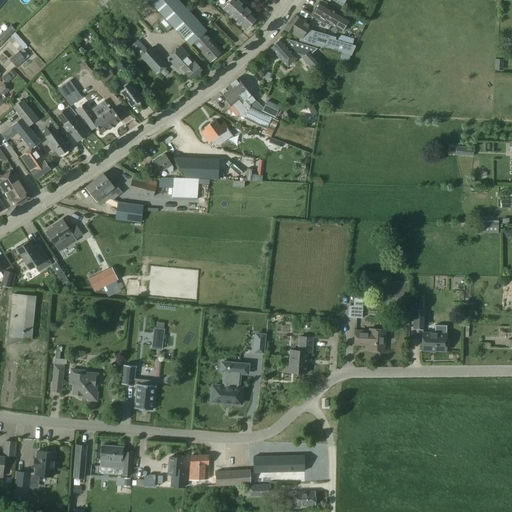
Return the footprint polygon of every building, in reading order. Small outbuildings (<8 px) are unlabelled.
[(103,11),(112,2),(109,0),(101,0),(97,4),(103,11)] [(147,0),(172,26),(190,46),(193,43),(210,62),(222,51),(205,33),(207,31),(178,0),(147,0)] [(246,30),(257,17),(238,0),(230,0),(223,9),(246,30)] [(313,15),(342,31),(349,19),(320,3),(313,15)] [(351,56),(355,46),(335,40),(336,37),(308,29),(310,25),(294,15),(285,29),(292,34),(300,39),(299,41),(351,56)] [(0,40),(1,42),(14,30),(9,25),(0,32),(0,40)] [(15,33),(12,36),(21,45),(24,49),(27,46),(15,33)] [(281,39),(270,48),(285,64),(294,55),(302,58),(301,58),(311,69),(319,62),(314,55),(312,54),(317,48),(299,43),(287,39),(283,42),(281,39)] [(137,42),(131,47),(141,58),(147,53),(137,42)] [(68,47),(59,56),(77,76),(86,67),(68,47)] [(178,49),(170,56),(168,58),(180,72),(182,71),(191,80),(202,70),(180,47),(178,49)] [(147,53),(141,58),(156,74),(166,64),(152,48),(147,53)] [(23,50),(20,52),(26,60),(29,57),(23,50)] [(10,60),(16,67),(26,60),(20,52),(19,52),(10,60)] [(50,66),(45,70),(59,85),(64,80),(50,66)] [(106,86),(115,77),(109,70),(99,78),(106,86)] [(271,74),(265,71),(262,78),(270,82),(272,78),(269,77),(271,74)] [(229,86),(242,102),(241,102),(248,105),(249,105),(255,100),(238,78),(229,86)] [(124,86),(125,88),(121,92),(131,106),(142,98),(130,81),(124,86)] [(0,86),(0,104),(3,102),(2,102),(6,98),(3,95),(9,91),(3,84),(0,86)] [(220,93),(231,106),(229,108),(236,117),(239,116),(264,128),(261,134),(271,137),(278,121),(274,119),(275,118),(262,112),(261,112),(257,110),(250,107),(250,106),(249,105),(248,105),(241,102),(242,102),(229,86),(220,93)] [(22,118),(29,126),(38,119),(23,99),(12,107),(21,119),(22,118)] [(262,112),(275,118),(280,106),(267,101),(262,112)] [(85,103),(77,108),(92,130),(96,127),(101,134),(120,120),(117,115),(118,115),(116,112),(115,113),(112,108),(97,119),(85,103)] [(316,113),(311,103),(307,106),(311,115),(316,113)] [(68,131),(77,142),(87,134),(74,118),(73,118),(66,109),(57,116),(65,125),(63,127),(67,132),(68,131)] [(12,126),(30,149),(41,142),(22,118),(21,119),(12,126)] [(207,132),(204,135),(208,142),(211,140),(214,145),(216,147),(232,136),(230,134),(230,133),(227,129),(227,128),(223,123),(219,126),(214,120),(204,128),(207,131),(207,132)] [(59,155),(69,148),(56,130),(51,134),(47,129),(43,132),(46,137),(59,155)] [(50,169),(44,161),(46,160),(36,146),(21,157),(31,171),(36,179),(50,169)] [(455,155),(473,157),(474,148),(456,146),(455,155)] [(159,172),(166,168),(169,173),(172,172),(172,165),(172,166),(165,155),(153,163),(159,172)] [(196,158),(173,157),(186,178),(195,178),(196,158)] [(0,184),(15,208),(32,197),(16,172),(0,182),(0,184)] [(102,173),(94,180),(103,192),(107,197),(110,198),(113,200),(122,192),(116,185),(114,187),(112,185),(102,173)] [(156,186),(157,183),(133,176),(129,191),(153,197),(156,186)] [(160,187),(173,188),(172,200),(197,201),(198,180),(160,178),(160,187)] [(85,187),(97,202),(100,206),(110,198),(107,197),(94,180),(85,187)] [(500,208),(511,208),(511,199),(501,199),(500,208)] [(118,202),(116,219),(140,222),(142,206),(118,202)] [(54,227),(46,232),(59,252),(72,243),(71,242),(82,235),(75,224),(68,228),(62,219),(53,226),(54,227)] [(498,223),(482,223),(481,233),(498,234),(498,223)] [(29,241),(17,249),(30,269),(35,266),(38,271),(50,263),(37,243),(32,246),(29,241)] [(95,290),(116,279),(111,269),(89,279),(95,290)] [(61,270),(56,273),(62,282),(67,279),(61,270)] [(5,271),(1,287),(10,288),(14,273),(5,271)] [(12,304),(8,339),(14,342),(14,343),(16,343),(16,342),(23,341),(22,338),(31,339),(36,296),(12,294),(11,304),(12,304)] [(362,318),(363,298),(354,298),(353,306),(349,306),(348,318),(362,318)] [(414,309),(413,328),(424,329),(424,309),(414,309)] [(163,341),(164,329),(154,328),(153,340),(163,341)] [(368,351),(384,352),(385,330),(369,329),(369,331),(355,331),(354,345),(368,346),(368,351)] [(253,353),(264,354),(266,334),(255,333),(253,353)] [(422,333),(422,350),(446,351),(446,334),(422,333)] [(299,337),(298,351),(290,351),(289,373),(306,374),(307,352),(311,353),(312,338),(299,337)] [(16,368),(15,390),(26,390),(25,395),(41,396),(44,350),(29,350),(28,368),(16,368)] [(213,386),(212,401),(240,404),(242,389),(238,388),(239,373),(248,374),(248,365),(222,363),(222,364),(229,364),(228,371),(221,371),(224,372),(223,387),(213,386)] [(54,365),(53,382),(62,383),(64,366),(54,365)] [(134,408),(153,410),(155,386),(154,386),(154,381),(134,379),(136,367),(124,365),(122,384),(134,386),(134,385),(137,385),(134,408)] [(86,371),(71,370),(70,384),(73,385),(72,394),(82,395),(82,398),(88,398),(88,400),(96,401),(97,392),(96,392),(98,374),(86,373),(86,371)] [(3,439),(2,452),(15,453),(16,440),(3,439)] [(73,478),(84,479),(87,446),(76,445),(73,478)] [(100,460),(101,460),(100,466),(124,468),(123,475),(130,476),(132,453),(125,452),(125,453),(122,453),(123,448),(101,446),(100,460)] [(35,474),(17,472),(16,486),(29,487),(29,482),(39,483),(39,476),(53,477),(55,453),(37,451),(35,474)] [(208,480),(208,472),(208,465),(208,455),(190,456),(190,466),(189,480),(199,480),(208,480)] [(304,456),(253,457),(254,473),(304,471),(304,456)] [(185,475),(182,475),(183,458),(169,457),(168,474),(173,474),(172,488),(184,489),(185,475)] [(249,470),(215,472),(216,486),(250,484),(249,470)] [(162,475),(143,474),(142,487),(162,487),(162,475)] [(121,478),(121,486),(129,486),(130,478),(121,478)] [(250,497),(271,496),(271,484),(249,485),(249,486),(242,486),(242,496),(250,496),(250,497)] [(296,492),(296,500),(279,500),(279,509),(300,509),(300,507),(315,506),(314,492),(296,492)]
